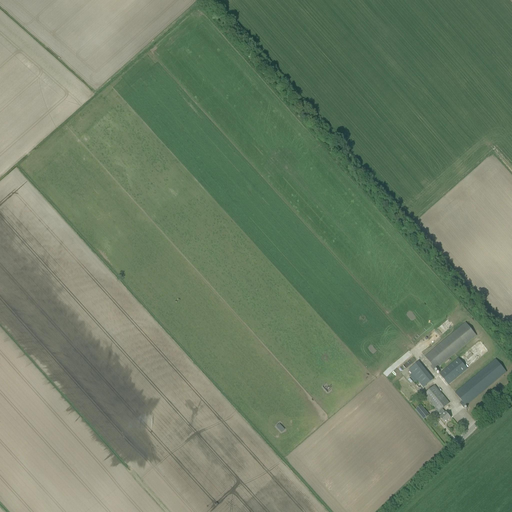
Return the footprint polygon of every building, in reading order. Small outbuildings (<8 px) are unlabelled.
[(424,357),(432,366),(431,367),(434,371),(476,336),(465,323),(424,357)] [(458,358),(439,374),(448,385),(467,369),(458,358)] [(459,404),(463,408),(506,373),(495,359),(455,393),(462,402),(459,404)] [(408,370),(423,388),(433,380),(419,362),(408,370)] [(442,416),(440,418),(444,424),(451,418),(446,413),(445,413),(442,409),(449,404),(434,386),(424,395),(442,416)] [(415,410),(423,420),(429,416),(421,406),(415,410)]
